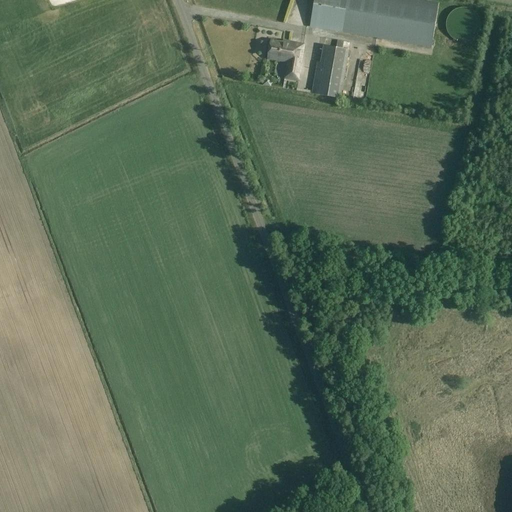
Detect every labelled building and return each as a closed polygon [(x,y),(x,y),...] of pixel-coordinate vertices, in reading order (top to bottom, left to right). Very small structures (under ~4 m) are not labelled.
[(419,0),(314,0),(310,28),(432,49),(439,3),(419,0)] [(453,39),(457,42),(461,42),(465,43),(468,42),(471,41),(475,38),(478,35),(480,31),(481,27),(480,23),(479,19),(477,16),(475,13),(471,10),(468,9),(464,8),(460,8),(456,10),(452,12),(449,16),(447,19),(446,23),(446,26),(446,30),(447,33),(450,36),(453,39)] [(268,59),(287,62),(284,79),(299,82),(305,45),(291,43),(291,44),(271,41),(268,59)] [(317,63),(312,94),(341,100),(349,50),(323,46),(320,63),(317,63)] [(361,92),(370,92),(370,69),(361,69),(361,92)]
